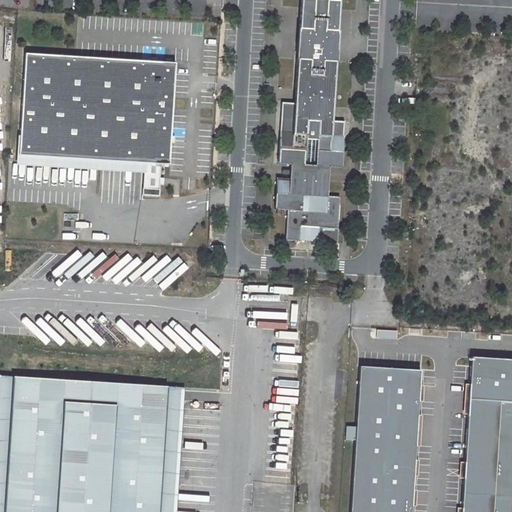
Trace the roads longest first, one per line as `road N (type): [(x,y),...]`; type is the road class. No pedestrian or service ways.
road 1 (unclassified): [(243,0),(229,258),(338,268),(369,266),(388,0)]
road 2 (unknown): [(238,78),(203,85),(192,104),(179,228),(87,228)]
